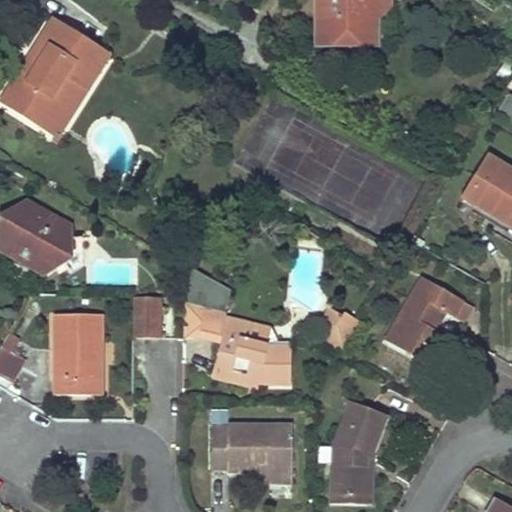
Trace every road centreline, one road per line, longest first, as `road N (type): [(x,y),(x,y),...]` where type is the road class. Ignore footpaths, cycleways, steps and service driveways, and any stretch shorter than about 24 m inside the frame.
road 1 (residential): [(0,438),(127,439),(161,464),(163,511)]
road 2 (unknown): [(152,451),(175,297)]
road 3 (unknown): [(269,0),(256,20),(208,35),(146,0)]
road 4 (residential): [(419,511),(454,453),(484,442),(511,444)]
